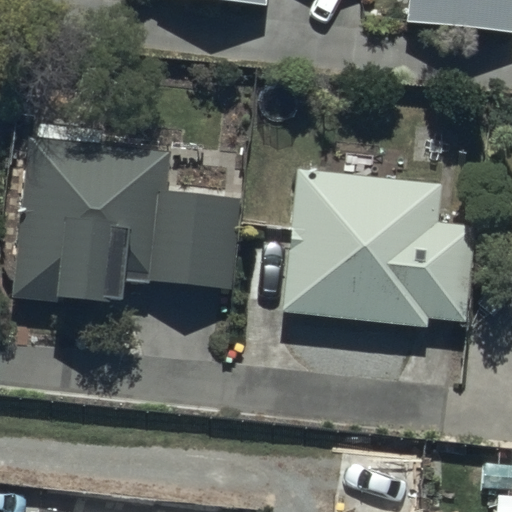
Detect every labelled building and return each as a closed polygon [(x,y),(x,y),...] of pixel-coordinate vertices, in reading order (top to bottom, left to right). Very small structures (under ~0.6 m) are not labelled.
[(511,0),(409,0),(408,13),(511,22),(511,0)] [(167,148),(27,135),(12,294),(94,301),(96,282),(125,285),(126,274),(230,284),(239,188),(164,181),(167,148)] [(442,219),(446,179),(298,166),(285,307),(426,320),(427,311),(468,315),(477,222),(442,219)] [(416,511),(424,452),(344,441),(335,505),(383,511),(416,511)] [(97,511),(39,502),(37,511),(97,511)]
